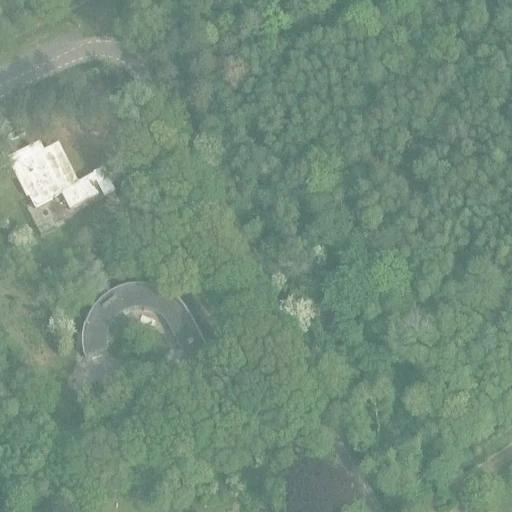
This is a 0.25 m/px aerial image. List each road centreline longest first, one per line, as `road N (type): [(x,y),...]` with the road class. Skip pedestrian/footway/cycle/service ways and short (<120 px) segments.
road 1 (residential): [(370,511),(154,99)]
road 2 (unknown): [(154,99),(292,52),(385,0)]
road 3 (residential): [(0,92),(80,51),(110,49),(130,59),(154,99)]
